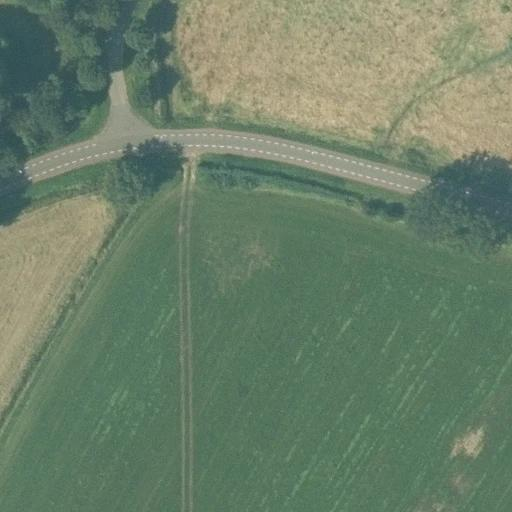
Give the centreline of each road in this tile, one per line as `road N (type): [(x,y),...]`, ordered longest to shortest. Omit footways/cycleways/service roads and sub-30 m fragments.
road 1 (tertiary): [(127,142),(186,139),(299,153),(511,212)]
road 2 (unclassified): [(127,142),(113,38),(132,0)]
road 3 (tertiary): [(0,185),(127,142)]
